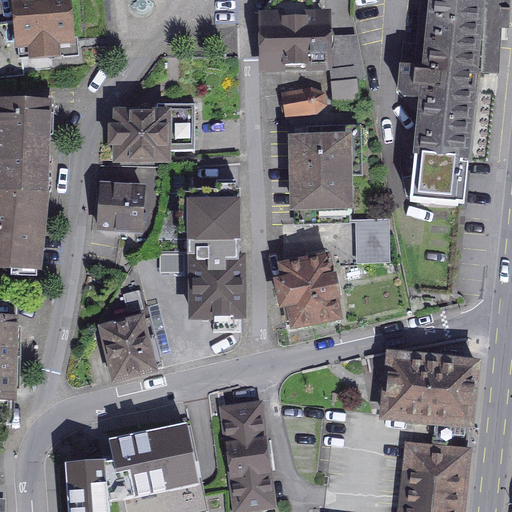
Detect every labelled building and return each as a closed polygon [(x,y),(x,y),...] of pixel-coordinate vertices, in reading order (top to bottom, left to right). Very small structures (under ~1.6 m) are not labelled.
[(68,0),(10,0),(14,51),(28,50),(29,62),(59,60),(58,49),(72,48),(68,0)] [(422,104),(412,196),(464,201),(477,75),(496,77),(504,0),(438,0),(438,4),(429,3),(422,70),(406,68),(403,102),(422,104)] [(284,17),(260,17),(260,77),(284,77),(284,71),(330,71),(330,17),(311,17),(311,24),(284,24),(284,17)] [(325,96),(314,90),(283,94),(285,108),(287,121),(317,117),(327,108),(325,96)] [(0,105),(0,197),(47,203),(49,108),(0,105)] [(132,117),(113,116),(112,135),(108,135),(108,155),(113,155),(112,169),(170,170),(170,152),(166,152),(166,130),(169,130),(169,117),(156,117),(156,121),(132,121),(132,117)] [(299,138),(293,138),(295,222),(349,221),(348,173),(360,173),(358,128),(299,129),(299,138)] [(143,186),(102,184),(100,227),(141,229),(143,186)] [(237,192),(192,192),(195,315),(240,314),(237,192)] [(0,277),(39,281),(47,203),(0,197),(0,277)] [(358,272),(393,271),(393,228),(358,228),(358,272)] [(285,305),(289,327),(333,319),(329,297),(336,296),(332,277),(328,277),(324,258),(277,267),(280,284),(276,285),(280,306),(285,305)] [(158,367),(146,318),(98,330),(110,379),(158,367)] [(17,319),(0,319),(0,398),(16,399),(17,319)] [(376,424),(411,429),(401,511),(464,511),(482,368),(384,356),(376,424)] [(273,505),(260,404),(222,409),(235,510),(273,505)] [(108,511),(108,502),(198,484),(186,425),(110,440),(115,461),(68,464),(71,511),(108,511)]
